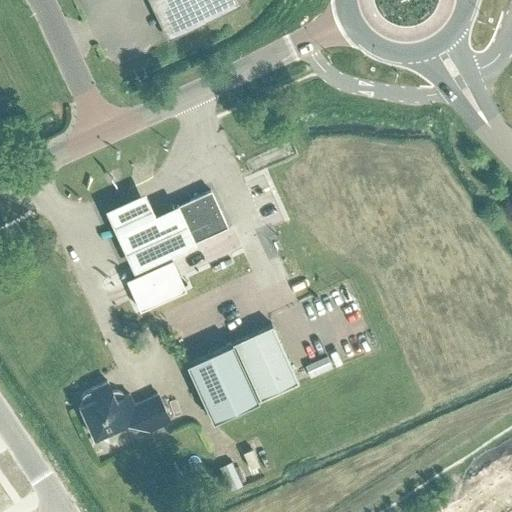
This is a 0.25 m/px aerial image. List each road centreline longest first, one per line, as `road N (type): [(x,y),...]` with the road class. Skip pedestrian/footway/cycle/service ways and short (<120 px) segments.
road 1 (tertiary): [(102,133),(304,41)]
road 2 (unclassified): [(304,41),(322,69),(349,84),(414,94),(446,87)]
road 3 (unclassified): [(102,133),(40,0)]
